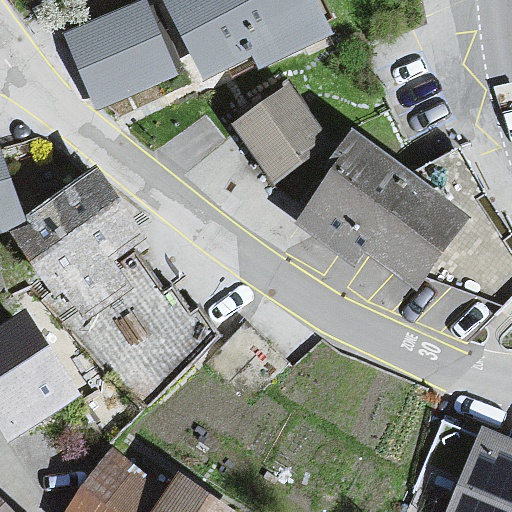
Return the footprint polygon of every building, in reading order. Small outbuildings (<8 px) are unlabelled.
[(319,0),(175,0),(215,79),(260,57),(268,74),(339,39),(319,0)] [(149,3),(72,36),(104,109),(181,76),(149,3)] [(297,86),(233,129),(270,185),(335,142),(297,86)] [(468,212),(359,131),(294,217),(356,263),(367,248),(414,284),(468,212)] [(10,141),(0,144),(0,228),(33,218),(10,141)] [(107,188),(19,248),(60,308),(148,248),(107,188)] [(20,338),(0,349),(0,406),(13,428),(58,402),(20,338)] [(511,511),(511,449),(483,438),(455,511),(511,511)] [(120,450),(70,506),(76,511),(146,511),(166,490),(120,450)] [(237,511),(190,481),(169,511),(237,511)] [(12,511),(0,499),(0,511),(12,511)]
